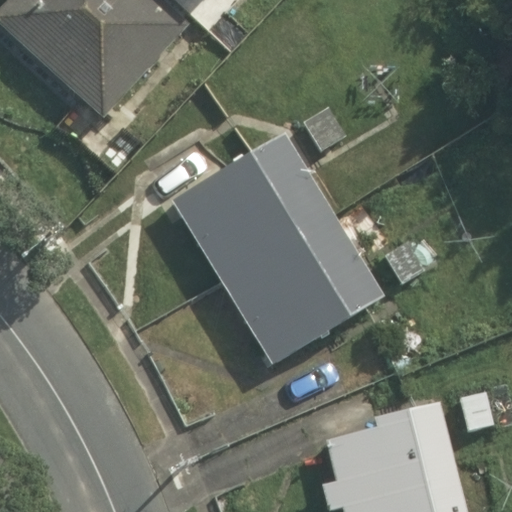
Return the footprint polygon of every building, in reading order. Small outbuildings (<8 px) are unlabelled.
[(0,12),(0,35),(104,125),(187,28),(154,0),(0,0),(6,5),(0,12)] [(321,157),(343,141),(321,112),(300,128),(321,157)] [(168,206),(268,371),(377,305),(277,140),(168,206)] [(381,258),(399,289),(424,275),(406,244),(381,258)] [(456,402),(464,434),(491,427),(483,395),(456,402)] [(461,511),(435,410),(370,427),(371,431),(319,445),(329,480),(315,484),(322,511),(332,511),(336,511),(335,511),(461,511)]
